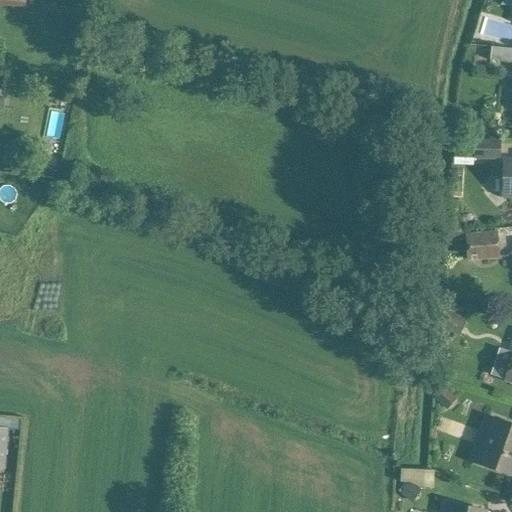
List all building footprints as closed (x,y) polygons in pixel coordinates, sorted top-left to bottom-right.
[(6,0),(6,7),(25,8),(25,0),(6,0)] [(511,49),(491,47),(489,60),(511,62),(511,49)] [(455,140),(454,158),(475,159),(499,159),(499,141),(475,141),(455,140)] [(511,160),(503,160),(502,196),(511,196),(511,160)] [(499,257),(497,233),(465,236),(467,260),(499,257)] [(447,312),(441,331),(459,336),(464,317),(447,312)] [(443,387),(434,396),(446,409),(456,400),(443,387)] [(511,424),(495,418),(478,464),(510,476),(511,472),(511,424)] [(415,462),(415,472),(432,473),(433,463),(415,462)]
